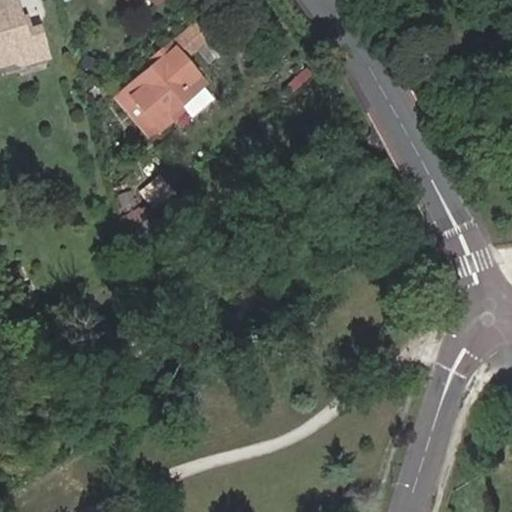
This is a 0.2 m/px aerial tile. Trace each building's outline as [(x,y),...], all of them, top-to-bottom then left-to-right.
[(44,48),(37,26),(28,28),(23,30),(19,17),(14,0),(0,0),(0,65),(13,61),(15,57),(44,48)] [(218,3),(169,44),(183,61),(232,20),(218,3)] [(28,28),(24,15),(19,17),(23,30),(28,28)] [(160,61),(153,67),(126,89),(162,130),(172,121),(168,116),(179,106),(203,86),(183,61),(169,44),(156,56),(160,61)] [(19,64),(46,56),(44,48),(15,57),(13,61),(19,64)] [(149,61),(153,67),(160,61),(156,56),(149,61)] [(162,130),(126,89),(115,98),(150,140),(162,130)] [(184,111),(179,106),(168,116),(172,121),(184,111)]
